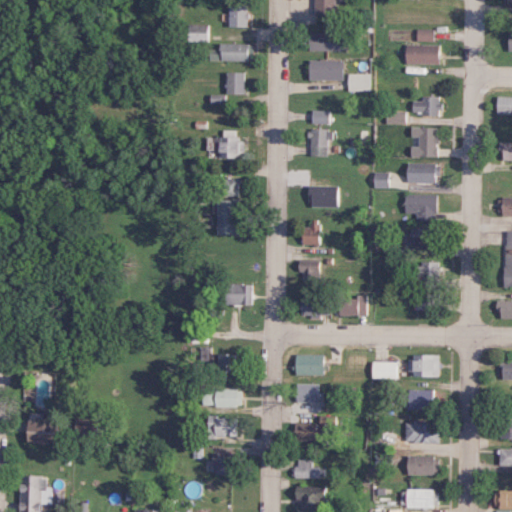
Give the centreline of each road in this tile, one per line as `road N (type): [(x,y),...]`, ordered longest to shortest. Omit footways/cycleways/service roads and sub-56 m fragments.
road 1 (residential): [(270,511),(284,0)]
road 2 (residential): [(468,511),(475,0)]
road 3 (residential): [(511,336),(276,335)]
